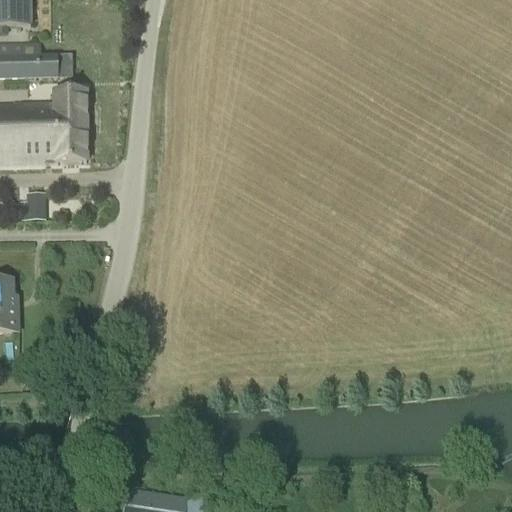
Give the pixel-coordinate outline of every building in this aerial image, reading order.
[(30,0),(0,0),(0,30),(31,29),(30,0)] [(56,59),(40,60),(39,45),(0,46),(0,82),(57,82),(56,59)] [(51,106),(0,106),(0,168),(52,167),(87,167),(85,93),(51,95),(51,106)] [(45,225),(44,201),(26,201),(27,225),(45,225)] [(0,337),(19,337),(18,294),(14,294),(14,284),(0,283),(0,337)] [(188,504),(126,493),(122,511),(211,511),(213,503),(188,499),(188,504)]
